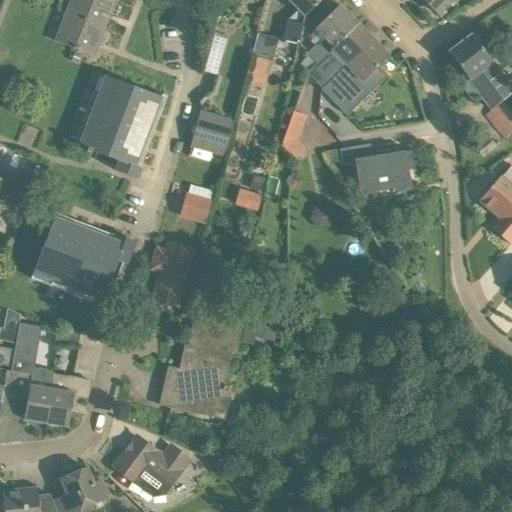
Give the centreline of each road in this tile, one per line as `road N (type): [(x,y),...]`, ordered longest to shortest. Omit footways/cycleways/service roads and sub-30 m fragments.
road 1 (unclassified): [(511,354),(476,326),(460,290),(444,132),(413,47)]
road 2 (residential): [(138,243),(190,79),(182,0)]
road 3 (residential): [(0,460),(79,441),(95,415),(108,353)]
